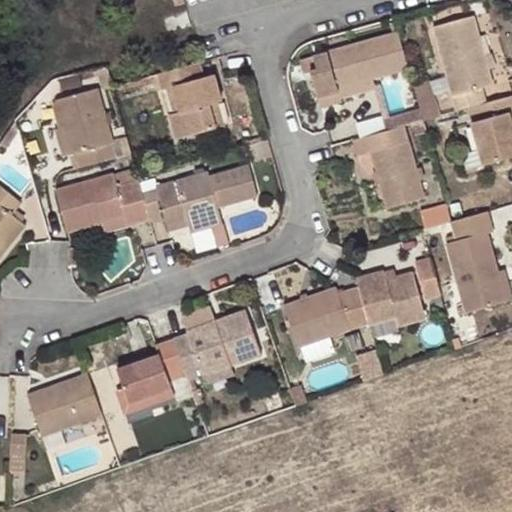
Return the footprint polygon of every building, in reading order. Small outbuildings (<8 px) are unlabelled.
[(185,5),(183,0),(173,0),(176,8),(185,5)] [(186,10),(171,14),(177,33),(192,29),(186,10)] [(457,115),(479,108),(487,106),(482,90),(492,86),(473,19),(433,31),(457,115)] [(410,75),(398,38),(315,64),(319,77),(311,79),(322,118),(344,111),(342,104),(339,95),(375,85),(410,75)] [(204,88),(199,70),(157,83),(162,100),(165,99),(174,97),(181,121),(171,123),(167,124),(175,150),(217,139),(210,115),(219,113),(225,111),(216,84),(204,88)] [(106,76),(93,80),(95,86),(100,84),(108,82),(106,76)] [(105,97),(112,95),(108,82),(100,84),(105,97)] [(339,95),(342,104),(378,94),(375,85),(339,95)] [(415,91),(425,124),(440,120),(431,85),(415,91)] [(174,97),(165,99),(171,123),(181,121),(174,97)] [(479,108),(483,120),(511,112),(511,98),(487,106),(479,108)] [(80,177),(112,167),(107,152),(110,151),(95,99),(50,112),(58,141),(64,139),(70,163),(74,162),(80,177)] [(511,112),(483,120),(484,123),(473,126),(482,154),(511,143),(511,122),(510,117),(511,116),(511,112)] [(226,137),(219,113),(210,115),(217,139),(226,137)] [(21,144),(16,129),(2,151),(1,153),(13,159),(21,144)] [(355,145),(357,153),(408,140),(405,130),(355,145)] [(359,160),(375,156),(410,145),(408,140),(357,153),(359,160)] [(511,143),(482,154),(486,166),(511,158),(511,143)] [(375,156),(384,189),(420,176),(410,145),(375,156)] [(160,195),(163,204),(253,180),(252,175),(214,187),(211,178),(160,194),(160,195)] [(420,176),(384,189),(390,211),(427,200),(420,176)] [(253,180),(163,204),(168,222),(172,233),(192,227),(194,235),(216,229),(212,215),(218,213),(220,217),(261,204),(253,180)] [(57,199),(67,229),(146,208),(144,200),(141,189),(118,194),(114,182),(57,199)] [(0,246),(21,241),(27,233),(15,224),(24,213),(0,193),(0,246)] [(144,200),(146,208),(163,204),(160,195),(144,200)] [(430,227),(455,218),(449,201),(424,210),(430,227)] [(152,226),(152,227),(168,222),(163,204),(146,208),(152,226)] [(146,208),(67,229),(70,240),(102,231),(125,225),(129,232),(152,226),(146,208)] [(491,213),(455,223),(455,224),(454,225),(459,242),(450,245),(470,314),(511,301),(511,294),(505,270),(494,233),(498,232),(491,213)] [(104,238),(129,232),(125,225),(102,231),(104,238)] [(0,268),(21,241),(0,246),(0,268)] [(85,257),(70,257),(71,273),(86,273),(85,257)] [(443,298),(432,261),(415,266),(427,303),(443,298)] [(397,271),(385,275),(388,284),(400,279),(397,271)] [(359,282),(362,291),(373,329),(399,321),(401,329),(429,321),(416,276),(400,279),(388,284),(385,275),(359,282)] [(373,329),(362,291),(341,298),(339,294),(286,313),(303,354),(332,343),(349,337),(373,329)] [(178,348),(191,383),(192,386),(205,381),(206,383),(233,373),(265,362),(249,316),(216,330),(190,339),(191,343),(178,348)] [(184,325),(190,339),(216,330),(211,316),(184,325)] [(133,413),(175,398),(172,390),(191,383),(178,348),(171,331),(153,338),(159,355),(162,364),(121,380),(128,398),(127,398),(133,413)] [(332,343),(303,354),(308,368),(338,357),(332,343)] [(117,369),(121,380),(162,364),(159,355),(117,369)] [(237,382),(233,373),(206,383),(209,392),(237,382)] [(107,421),(92,381),(33,403),(49,442),(107,421)] [(178,408),(175,398),(133,413),(127,398),(119,401),(129,426),(178,408)] [(30,442),(16,442),(16,477),(30,477),(30,442)]
